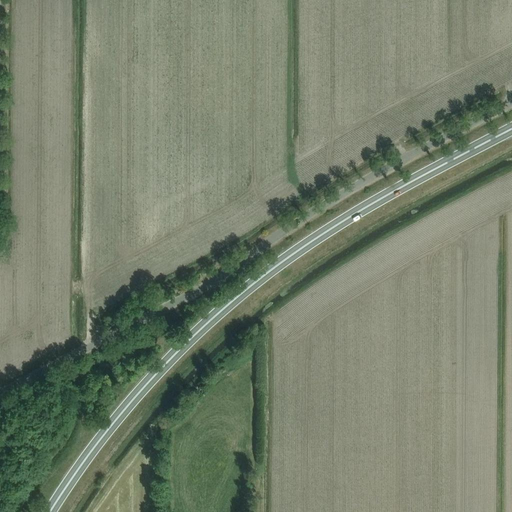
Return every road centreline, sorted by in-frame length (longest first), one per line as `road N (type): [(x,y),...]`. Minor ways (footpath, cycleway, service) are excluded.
road 1 (trunk): [(50,511),(112,423),(209,319),(332,227),(511,130)]
road 2 (unclassified): [(0,395),(230,271),(342,192),(511,103)]
